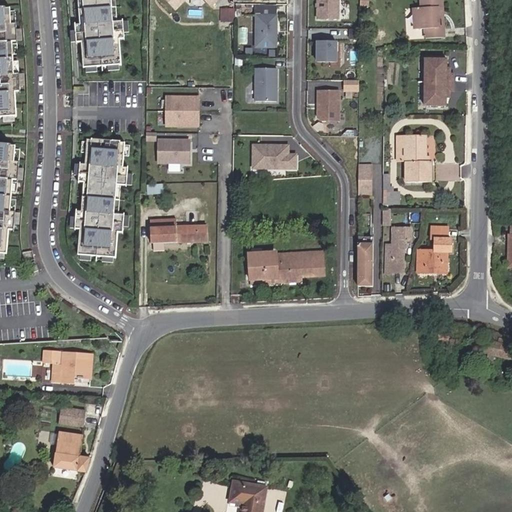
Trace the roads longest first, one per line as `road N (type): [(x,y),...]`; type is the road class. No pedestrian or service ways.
road 1 (residential): [(44,0),(50,112),(43,249),(76,292),(137,329)]
road 2 (residential): [(343,312),(346,188),(297,118),(298,0)]
road 3 (residential): [(478,0),(477,305)]
road 4 (residential): [(343,312),(137,329)]
road 5 (residential): [(137,329),(82,511)]
road 6 (residential): [(477,305),(343,312)]
